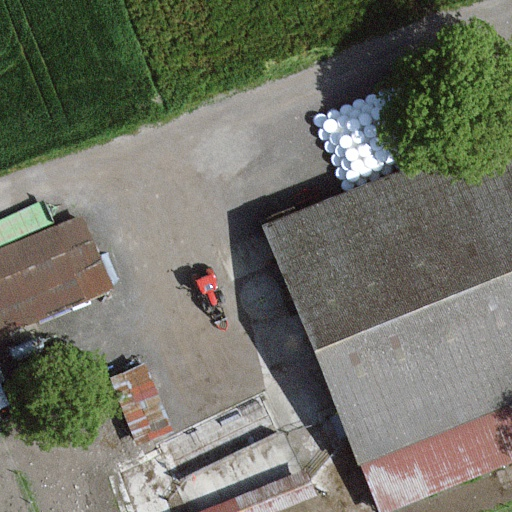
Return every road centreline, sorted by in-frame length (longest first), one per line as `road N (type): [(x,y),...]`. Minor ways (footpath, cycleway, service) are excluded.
road 1 (track): [(0,200),(511,9)]
road 2 (track): [(147,145),(241,386)]
